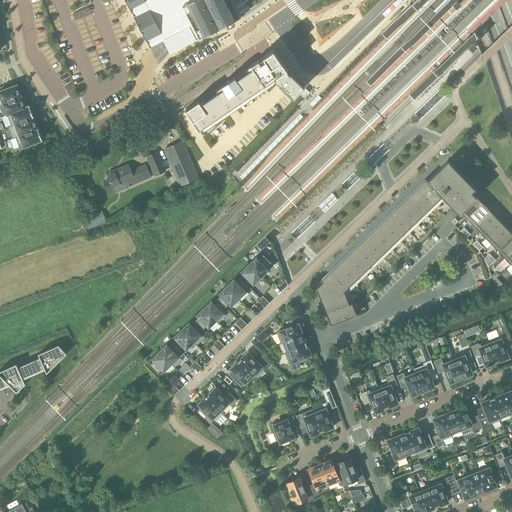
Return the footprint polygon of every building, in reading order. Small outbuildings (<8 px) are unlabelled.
[(224,0),(125,0),(127,3),(127,4),(127,5),(128,5),(132,13),(132,14),(133,15),(133,16),(134,16),(136,20),(135,20),(136,21),(138,25),(138,26),(139,26),(141,32),(142,33),(144,37),(144,38),(146,42),(147,43),(149,47),(149,48),(150,49),(150,48),(150,49),(151,48),(189,29),(192,34),(194,39),(169,52),(169,53),(170,53),(171,53),(171,52),(178,49),(179,49),(179,48),(186,44),(186,45),(187,45),(187,44),(195,40),(195,41),(195,40),(196,40),(195,40),(210,33),(211,35),(222,29),(221,27),(235,19),(224,0)] [(415,0),(410,5),(415,11),(426,0),(415,0)] [(89,3),(70,10),(73,19),(92,12),(89,3)] [(468,31),(462,36),(466,40),(470,36),(472,34),(468,31)] [(273,50),(185,109),(199,129),(273,78),(279,84),(293,98),(304,87),(290,73),(290,74),(286,68),(285,68),(284,66),(283,65),(273,50)] [(113,67),(103,71),(104,75),(113,72),(115,71),(113,67)] [(0,104),(21,97),(16,85),(0,90),(0,104)] [(305,88),(300,94),(304,98),(309,92),(305,88)] [(21,97),(0,104),(0,107),(3,116),(7,115),(25,108),(25,107),(21,97)] [(25,108),(7,115),(8,116),(11,125),(11,126),(34,118),(29,106),(25,107),(25,108)] [(11,125),(7,127),(8,128),(12,139),(16,137),(16,138),(38,129),(34,118),(11,126),(11,125)] [(38,129),(16,138),(20,149),(42,140),(38,129)] [(168,159),(163,162),(165,166),(170,164),(180,186),(198,178),(183,141),(164,149),(168,159)] [(157,152),(147,156),(154,175),(165,171),(163,167),(165,166),(163,162),(161,162),(157,152)] [(472,185),(448,160),(316,288),(331,325),(357,314),(348,292),(444,198),(459,214),(460,213),(460,212),(476,197),(468,188),(472,185)] [(150,177),(145,164),(131,170),(128,164),(107,173),(110,180),(104,183),(109,194),(115,192),(113,188),(127,182),(128,186),(150,177)] [(460,212),(460,213),(466,219),(480,205),(482,203),(476,197),(460,212)] [(482,203),(480,205),(466,219),(473,225),(483,215),(489,209),(482,203)] [(495,216),(489,209),(483,215),(473,225),(479,232),(486,225),(495,216)] [(102,211),(85,218),(88,228),(106,221),(102,211)] [(495,216),(486,225),(479,232),(485,238),(488,235),(501,222),(495,216)] [(508,229),(501,222),(488,235),(485,238),(491,245),(508,229)] [(511,237),(511,233),(508,229),(491,245),(498,251),(511,237)] [(254,247),(259,252),(270,242),(265,237),(254,247)] [(504,258),(511,249),(511,237),(498,251),(504,258)] [(271,264),(262,255),(258,258),(257,256),(249,264),(261,277),(269,269),(267,267),(271,264)] [(495,260),(492,257),(486,262),(488,267),(495,260)] [(253,284),(261,277),(249,264),(241,272),(242,274),(239,277),(248,286),(251,283),(253,284)] [(248,286),(239,277),(236,280),(234,278),(226,286),(238,298),(246,290),(245,289),(248,286)] [(503,284),(496,278),(493,281),(496,287),(503,284)] [(288,285),(285,280),(279,286),(283,290),(288,285)] [(230,306),(238,298),(226,286),(218,294),(220,295),(217,298),(225,307),(228,304),(230,306)] [(263,302),(266,299),(262,296),(257,301),(261,304),(263,302)] [(222,310),(225,307),(217,298),(214,301),(212,300),(204,308),(216,320),(224,312),(222,310)] [(269,303),(266,299),(263,302),(261,304),(264,308),(269,303)] [(208,328),(216,320),(204,308),(196,315),(197,317),(194,320),(203,329),(206,326),(208,328)] [(243,321),(240,317),(235,322),(238,326),(243,321)] [(200,332),(203,329),(194,320),(191,323),(190,321),(181,329),(188,336),(193,342),(202,334),(200,332)] [(247,325),(243,321),(238,326),(242,329),(247,325)] [(284,342),(302,334),(298,324),(292,326),(286,329),(277,333),(281,343),(284,342)] [(474,334),(471,328),(463,331),(466,337),(474,334)] [(188,336),(181,329),(173,337),(175,339),(172,342),(181,351),(184,348),(185,350),(193,342),(188,336)] [(269,335),(264,330),(257,337),(261,342),(269,335)] [(305,342),(302,334),(284,342),(281,343),(278,343),(283,354),(285,353),(287,351),(288,352),(306,344),(305,342)] [(499,336),(488,341),(497,362),(500,361),(508,358),(506,353),(511,350),(511,345),(508,336),(501,339),(499,336)] [(267,349),(256,337),(251,342),(262,353),(267,349)] [(213,344),(216,348),(221,343),(218,339),(213,344)] [(494,363),(497,362),(488,341),(478,345),(478,343),(471,346),(476,358),(482,356),(486,366),(494,363)] [(167,343),(159,351),(171,363),(179,356),(177,354),(181,351),(172,342),(169,345),(167,343)] [(225,346),(221,343),(216,348),(220,351),(225,346)] [(288,352),(285,353),(289,363),(292,371),(300,367),(298,363),(306,360),(305,357),(310,355),(307,347),(306,344),(288,352)] [(0,375),(1,376),(0,376),(0,388),(9,384),(16,392),(25,384),(22,378),(44,368),(46,373),(66,353),(58,345),(38,354),(40,358),(18,368),(16,364),(0,370),(0,375)] [(453,360),(461,379),(472,374),(470,370),(476,367),(469,350),(453,357),(452,357),(453,360)] [(149,364),(158,373),(161,369),(163,371),(171,363),(159,351),(151,359),(153,361),(149,364)] [(239,360),(255,377),(263,370),(263,369),(264,371),(271,365),(259,352),(253,358),(248,352),(243,357),(241,358),(239,360)] [(453,360),(444,364),(441,358),(434,361),(439,373),(445,371),(450,383),(461,379),(453,360)] [(321,368),(318,359),(312,362),(315,370),(321,368)] [(255,377),(239,360),(237,362),(236,364),(231,369),(233,371),(229,374),(241,387),(253,375),(255,377)] [(415,373),(423,392),(434,387),(431,380),(437,377),(430,360),(423,363),(424,365),(414,370),(415,373)] [(194,369),(199,364),(195,361),(190,366),(194,369)] [(186,363),(178,370),(183,375),(191,368),(186,363)] [(202,368),(199,364),(194,369),(197,373),(202,368)] [(423,392),(415,373),(405,377),(404,373),(397,376),(401,388),(407,385),(412,396),(423,392)] [(388,383),(378,387),(386,408),(389,407),(397,404),(392,391),(398,389),(392,374),(386,377),(388,383)] [(176,387),(170,392),(174,395),(179,390),(176,387)] [(384,409),(386,408),(378,387),(367,391),(360,394),(367,411),(374,409),(375,413),(383,409),(384,409)] [(206,396),(221,410),(229,403),(232,406),(237,401),(228,391),(223,396),(215,388),(209,394),(206,396)] [(334,400),(329,388),(322,391),(327,402),(327,403),(334,400)] [(511,390),(502,395),(510,416),(511,415),(511,390)] [(494,397),(492,398),(500,420),(501,419),(502,422),(511,418),(510,416),(502,395),(494,397)] [(224,414),(221,410),(206,396),(204,398),(205,398),(198,404),(202,408),(200,410),(206,416),(208,415),(216,422),(224,414)] [(476,408),(475,408),(478,415),(482,427),(485,432),(493,429),(491,423),(500,420),(492,398),(489,399),(481,403),(483,406),(476,408)] [(324,406),(313,410),(314,413),(322,432),(325,431),(324,430),(333,427),(331,422),(333,421),(330,413),(327,414),(326,409),(336,405),(334,400),(327,403),(327,402),(323,404),(324,406)] [(464,406),(453,410),(461,429),(462,432),(472,428),(473,431),(482,427),(478,415),(469,419),(464,406)] [(302,413),(296,416),(300,428),(307,425),(311,436),(319,433),(322,432),(314,413),(313,410),(313,409),(302,413)] [(451,433),(461,429),(453,410),(443,414),(451,433)] [(452,436),(451,433),(443,414),(433,419),(439,434),(433,437),(438,449),(444,446),(442,440),(452,436)] [(292,415),(286,418),(286,420),(273,425),(276,432),(273,433),(276,441),(279,440),(280,443),(281,442),(282,444),(289,441),(288,440),(294,437),(292,431),(291,430),(297,428),(292,415)] [(208,428),(217,437),(222,433),(213,423),(208,428)] [(407,432),(415,451),(416,453),(433,446),(427,433),(421,435),(418,428),(410,431),(407,432)] [(405,433),(397,436),(405,455),(405,454),(415,451),(407,432),(405,433)] [(405,454),(405,455),(397,436),(387,440),(389,446),(392,453),(386,455),(391,467),(397,465),(396,461),(406,457),(405,454)] [(511,455),(504,458),(502,452),(495,455),(500,467),(506,464),(511,477),(511,476),(511,455)] [(342,471),(346,483),(357,478),(359,483),(365,481),(360,469),(354,471),(349,458),(348,459),(347,458),(339,461),(339,462),(338,463),(341,471),(342,471)] [(321,464),(320,464),(328,485),(338,480),(340,485),(346,483),(342,471),(341,471),(336,473),(330,460),(329,461),(328,459),(320,463),(321,464)] [(314,482),(308,484),(310,489),(313,496),(329,489),(328,485),(320,464),(318,465),(318,464),(310,467),(310,468),(309,469),(314,482)] [(477,469),(485,490),(496,486),(493,480),(491,474),(487,465),(477,469)] [(467,476),(468,476),(475,495),(485,490),(477,469),(466,473),(467,476)] [(465,499),(475,495),(468,476),(467,476),(456,481),(453,475),(447,478),(453,494),(462,491),(465,499)] [(315,501),(313,496),(310,489),(304,491),(299,478),(295,480),(294,479),(286,482),(289,490),(290,490),(293,497),(292,497),(294,504),(307,498),(309,503),(315,501)] [(447,478),(429,485),(437,507),(440,506),(440,505),(447,502),(445,497),(453,494),(447,478)] [(429,485),(418,489),(427,510),(434,508),(435,508),(437,507),(429,485)] [(415,511),(422,511),(427,510),(418,489),(408,493),(408,491),(396,496),(401,509),(412,505),(414,508),(415,511)] [(357,511),(377,511),(373,501),(367,503),(369,508),(358,511),(357,511)] [(26,511),(21,503),(5,511),(26,511)]
